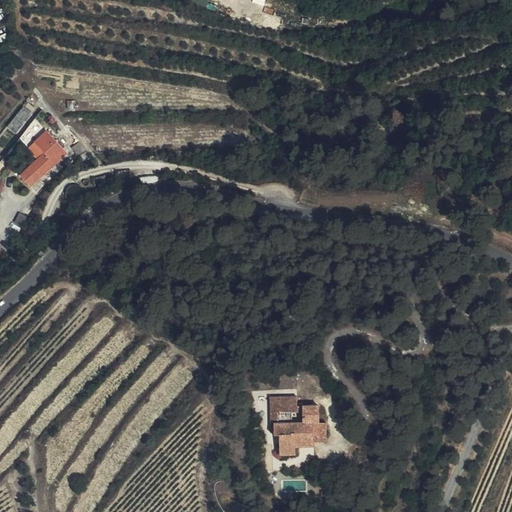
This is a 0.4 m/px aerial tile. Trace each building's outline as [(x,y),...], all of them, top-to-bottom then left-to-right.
[(25,106),(8,126),(17,133),(34,113),(25,106)] [(21,137),(27,143),(43,125),(36,119),(21,137)] [(73,148),(54,124),(39,135),(47,147),(21,166),(31,178),(73,148)] [(95,155),(89,147),(82,152),(87,160),(95,155)] [(287,413),(303,412),(303,408),(273,410),(276,454),(280,454),(278,431),(288,430),(287,413)] [(304,420),(303,412),(287,413),(288,430),(278,431),(280,454),(284,453),(285,470),(301,469),(300,462),(300,457),(320,456),(320,454),(335,453),(333,435),(325,436),(324,418),(304,420)]
